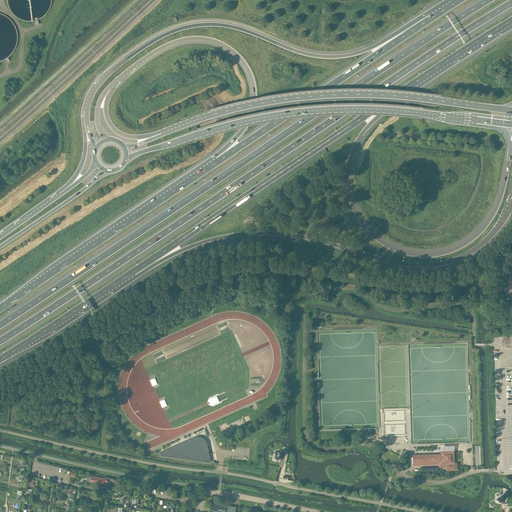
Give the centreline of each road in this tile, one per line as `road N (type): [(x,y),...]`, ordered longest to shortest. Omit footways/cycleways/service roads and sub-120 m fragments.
road 1 (motorway): [(0,342),(511,3)]
road 2 (motorway): [(487,0),(0,324)]
road 3 (motorway): [(132,272),(205,241),(252,233),(439,264),(489,236),(511,194)]
road 4 (motorway): [(433,17),(341,56),(219,24),(177,29),(101,81),(88,103),(87,129)]
road 5 (primary): [(125,157),(288,112),(392,109),(511,124)]
road 6 (motorway): [(511,139),(500,197),(474,237),(431,255),(386,245),(356,213),(347,176),(360,136),(402,90)]
road 7 (primary): [(511,110),(383,94),(309,95),(223,111),(163,133)]
road 8 (motorway): [(132,272),(402,90)]
road 9 (motorway): [(218,161),(0,308)]
road 10 (motorway): [(433,17),(218,161)]
road 11 (motorway): [(119,78),(179,40),(209,39),(233,51),(250,74),(253,105),(218,161)]
road 12 (unclassified): [(209,492),(0,445)]
road 13 (track): [(136,0),(0,124)]
road 14 (motorway): [(0,359),(132,272)]
road 15 (motorway): [(402,90),(511,20)]
road 16 (primary): [(0,246),(104,170)]
